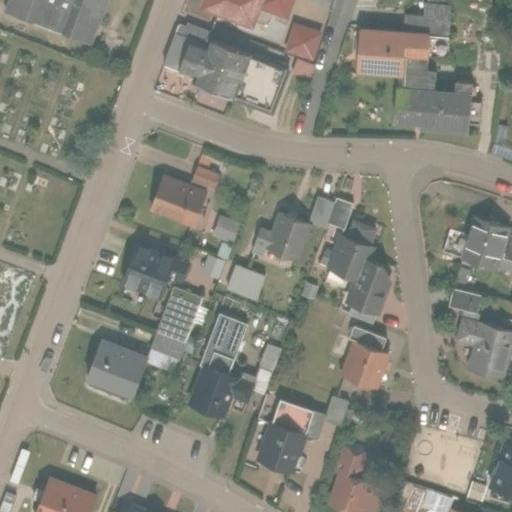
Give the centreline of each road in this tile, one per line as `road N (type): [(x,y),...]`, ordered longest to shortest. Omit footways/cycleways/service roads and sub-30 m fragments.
road 1 (residential): [(135,97),(14,424)]
road 2 (residential): [(399,156),(426,372),(437,394),(511,419)]
road 3 (residential): [(135,97),(298,158),(399,156)]
road 4 (residential): [(14,424),(205,511)]
